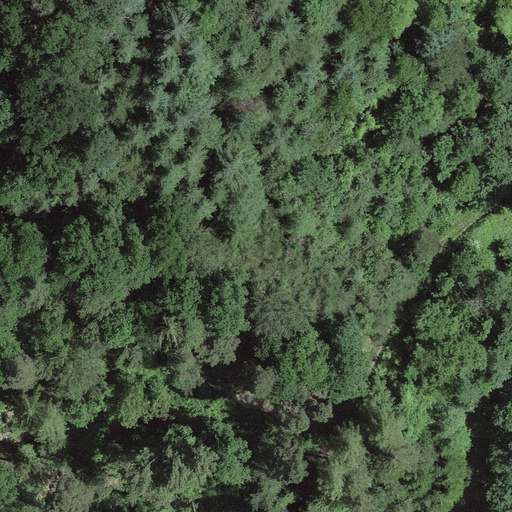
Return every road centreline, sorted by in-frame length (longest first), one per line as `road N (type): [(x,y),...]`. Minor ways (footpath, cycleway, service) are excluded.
road 1 (track): [(0,374),(124,351),(288,411),(315,413),(359,386),(421,270),(462,224),(511,190)]
road 2 (track): [(511,358),(489,405),(467,511)]
